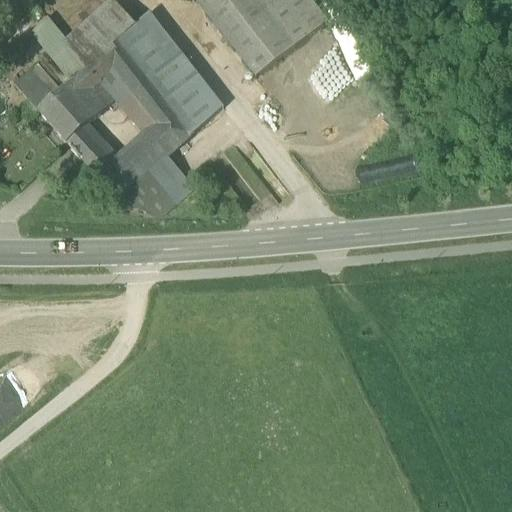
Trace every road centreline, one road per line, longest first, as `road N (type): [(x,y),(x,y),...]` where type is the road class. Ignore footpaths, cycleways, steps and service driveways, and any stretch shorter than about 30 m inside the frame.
road 1 (unclassified): [(169,16),(333,240)]
road 2 (unclassified): [(134,254),(136,314),(125,343),(0,449)]
road 3 (secondary): [(333,240),(134,254)]
road 4 (secondary): [(511,222),(333,240)]
road 5 (secondary): [(134,254),(0,253)]
